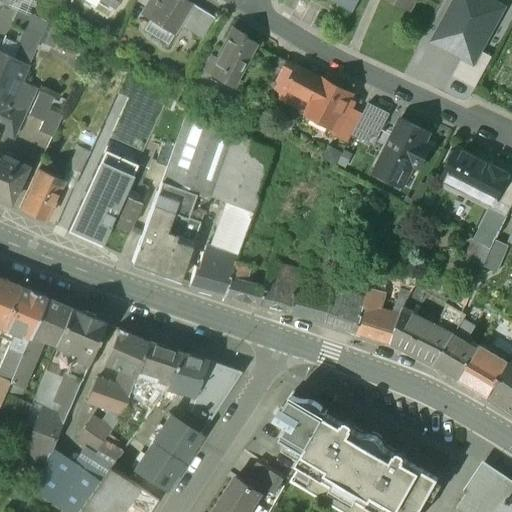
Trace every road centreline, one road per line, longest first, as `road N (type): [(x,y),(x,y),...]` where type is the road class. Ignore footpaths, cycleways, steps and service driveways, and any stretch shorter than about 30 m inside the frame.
road 1 (tertiary): [(283,341),(98,281),(0,239)]
road 2 (residential): [(250,10),(511,141)]
road 3 (tertiary): [(511,442),(416,386),(283,341)]
road 4 (residential): [(175,511),(283,341)]
